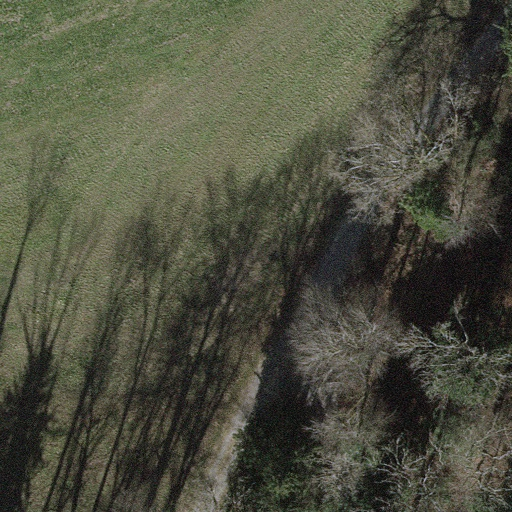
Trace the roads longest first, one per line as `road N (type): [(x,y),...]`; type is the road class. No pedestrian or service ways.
road 1 (track): [(511,45),(308,292),(244,400),(207,511)]
road 2 (track): [(308,292),(347,472),(371,511)]
